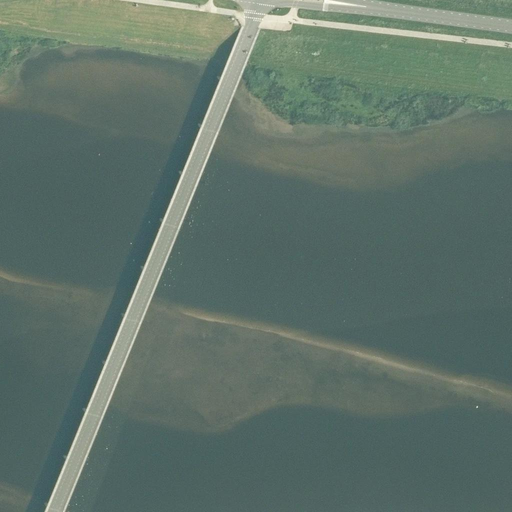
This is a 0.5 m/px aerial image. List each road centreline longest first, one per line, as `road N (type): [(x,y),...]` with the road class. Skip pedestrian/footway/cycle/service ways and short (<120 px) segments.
road 1 (tertiary): [(52,511),(252,16)]
road 2 (tertiary): [(372,8),(511,26)]
